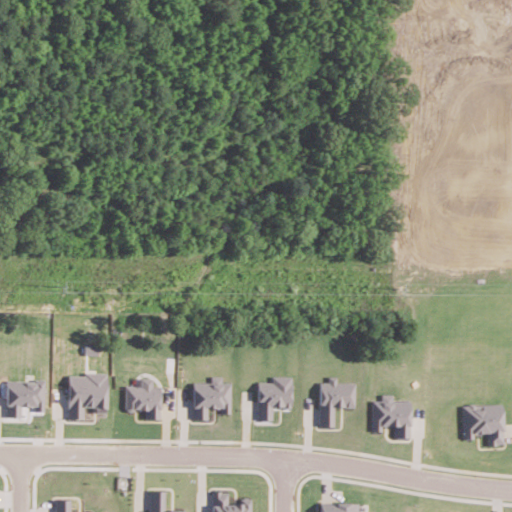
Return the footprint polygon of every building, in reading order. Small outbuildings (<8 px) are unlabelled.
[(83,353),(96,354),(97,344),(84,343),(83,353)] [(67,372),(67,417),(82,417),(82,405),(94,406),(94,411),(104,411),(105,373),(67,372)] [(191,381),(191,417),(205,417),(206,405),(215,406),(215,407),(218,407),(218,406),(220,406),(220,411),(229,412),(229,381),(220,381),(220,375),(209,374),(209,381),(191,381)] [(256,380),(255,418),(271,418),(271,405),(290,406),(290,388),(291,387),(291,383),(290,382),(290,375),(270,375),(270,381),(256,380)] [(333,425),(333,405),(353,406),(354,382),(335,381),(335,375),(327,375),(327,381),(318,381),(318,425),(333,425)] [(158,418),(159,385),(151,385),(151,377),(134,376),(133,384),(124,384),(123,408),(144,409),(144,417),(158,418)] [(43,379),(5,378),(4,416),(20,416),(20,405),(33,405),(33,410),(43,410),(43,379)] [(410,400),(391,399),(391,393),(381,393),(380,399),(372,399),(371,430),(381,430),(381,424),(394,425),(394,436),(409,436),(410,400)] [(503,443),(501,402),(462,403),(463,437),(474,437),(474,432),(486,432),(487,443),(503,443)] [(148,489),(148,511),(183,511),(183,509),(163,509),(163,489),(148,489)] [(210,511),(210,489),(219,489),(219,491),(227,491),(226,502),(239,502),(239,497),(243,497),(243,496),(247,496),(247,498),(250,498),(250,511),(210,511)] [(91,511),(69,511),(69,498),(53,498),(52,511),(91,511)] [(320,501),(319,511),(358,511),(358,501),(320,501)]
